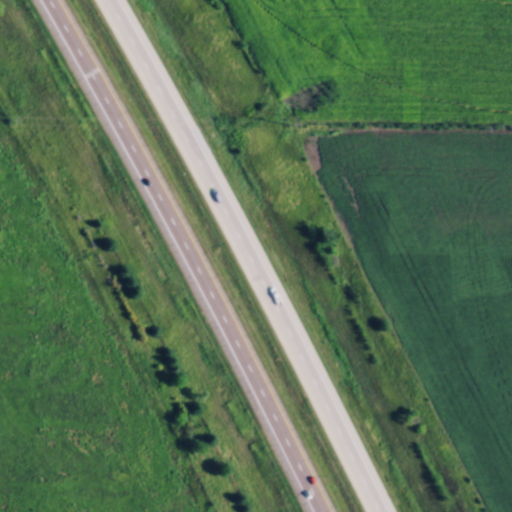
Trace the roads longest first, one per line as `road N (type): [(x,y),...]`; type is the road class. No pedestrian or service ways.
road 1 (motorway): [(379,511),(255,263),(106,0)]
road 2 (motorway): [(43,0),(248,373),(315,511)]
